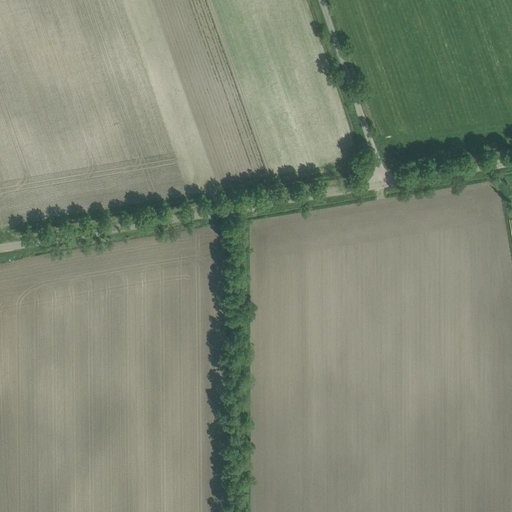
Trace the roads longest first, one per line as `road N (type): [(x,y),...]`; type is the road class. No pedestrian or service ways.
road 1 (unclassified): [(0,250),(382,186)]
road 2 (unclassified): [(382,186),(318,0)]
road 3 (unclassified): [(382,186),(511,165)]
